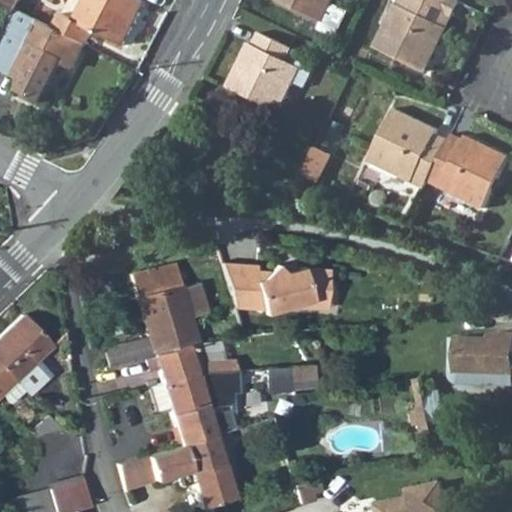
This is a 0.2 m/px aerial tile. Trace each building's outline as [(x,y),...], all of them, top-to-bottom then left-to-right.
[(0,0),(0,22),(9,28),(17,11),(22,0),(0,0)] [(146,2),(141,0),(85,0),(75,21),(62,14),(54,29),(87,45),(93,32),(124,48),(146,2)] [(273,0),(328,26),(339,0),(273,0)] [(427,78),(448,34),(440,30),(447,14),(456,18),(462,5),(452,0),(402,0),(397,10),(396,9),(375,54),(427,78)] [(0,45),(0,68),(4,71),(21,79),(16,90),(41,102),(64,58),(77,65),(87,45),(54,29),(17,11),(9,28),(0,45)] [(232,91),(284,115),(309,65),(298,60),(296,66),(285,61),(291,50),(263,36),(257,48),(253,46),(232,91)] [(298,60),(301,55),(291,50),(285,61),(296,66),(298,60)] [(438,136),(440,131),(398,111),(373,164),(427,190),(430,183),(450,142),(438,136)] [(450,142),(430,183),(488,210),(511,160),(511,156),(471,137),(469,143),(453,135),(450,142)] [(316,147),(303,172),(324,186),(338,158),(316,147)] [(257,262),(221,257),(234,304),(274,308),(275,302),(325,308),(331,265),(303,262),(292,271),(283,270),(277,263),(270,267),(256,267),(257,262)] [(181,285),(181,284),(175,262),(131,274),(149,336),(103,349),(108,365),(143,355),(187,342),(197,341),(189,314),(181,285)] [(181,285),(189,314),(205,309),(197,281),(181,285)] [(0,334),(0,393),(14,379),(32,362),(51,345),(22,314),(0,334)] [(511,341),(489,341),(489,337),(455,335),(453,370),(486,372),(486,382),(511,383),(511,341)] [(187,342),(143,355),(146,367),(156,365),(161,380),(196,370),(192,357),(187,342)] [(192,357),(196,370),(227,368),(226,356),(192,357)] [(14,379),(25,390),(42,373),(32,362),(14,379)] [(268,390),(286,388),(284,365),(266,366),(268,390)] [(196,370),(161,380),(168,405),(169,411),(170,413),(206,401),(232,398),(232,383),(237,383),(236,368),(227,368),(196,370)] [(25,390),(14,379),(0,393),(0,394),(9,404),(25,390)] [(168,405),(161,380),(150,383),(156,408),(168,405)] [(206,401),(170,413),(179,442),(214,431),(234,425),(229,412),(228,404),(232,403),(232,398),(206,401)] [(37,434),(47,431),(51,430),(62,429),(48,414),(32,429),(37,434)] [(214,431),(179,442),(145,453),(153,479),(176,472),(181,485),(191,481),(199,506),(233,495),(214,431)] [(145,453),(116,462),(123,487),(123,488),(153,479),(145,453)] [(54,511),(61,511),(88,505),(87,498),(81,479),(48,488),(54,511)] [(447,511),(442,482),(408,488),(409,496),(375,502),(376,511),(447,511)] [(54,511),(48,488),(2,500),(15,511),(54,511)]
